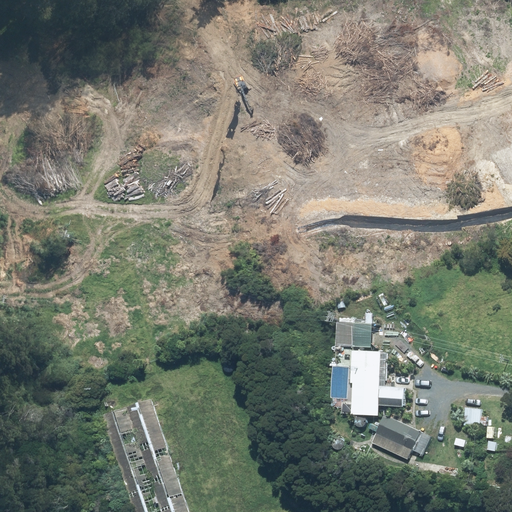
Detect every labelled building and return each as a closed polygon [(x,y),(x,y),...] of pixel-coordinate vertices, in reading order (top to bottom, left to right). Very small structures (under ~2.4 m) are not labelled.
[(379,347),(379,324),(340,323),(339,366),(357,366),(356,385),(358,385),(357,416),(385,417),(385,407),(411,408),(412,387),(387,387),(387,382),(391,382),(392,353),(358,352),(359,347),(379,347)] [(192,511),(155,400),(105,417),(138,511),(192,511)] [(468,408),(466,427),(488,429),(490,410),(468,408)] [(426,433),(388,416),(376,443),(413,461),(426,433)] [(476,435),(456,427),(458,421),(450,417),(443,435),(452,438),(453,436),(473,444),(476,435)] [(416,471),(456,476),(457,469),(417,463),(416,471)]
